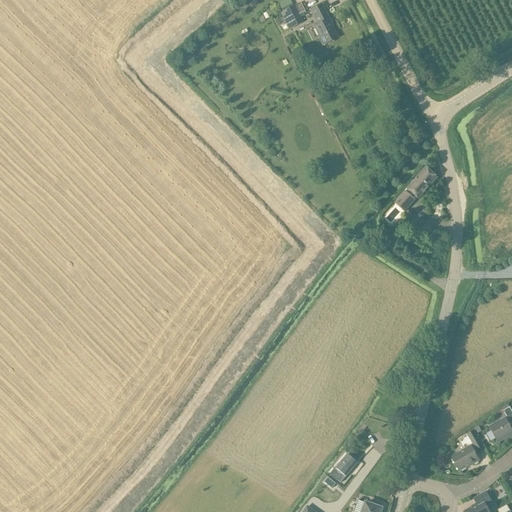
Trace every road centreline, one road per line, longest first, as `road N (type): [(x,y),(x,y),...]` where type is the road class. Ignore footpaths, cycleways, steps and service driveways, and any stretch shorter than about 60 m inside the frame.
road 1 (unclassified): [(420,419),(453,263),(454,192),(432,120)]
road 2 (track): [(439,133),(349,235)]
road 3 (unclassified): [(432,120),(370,0)]
